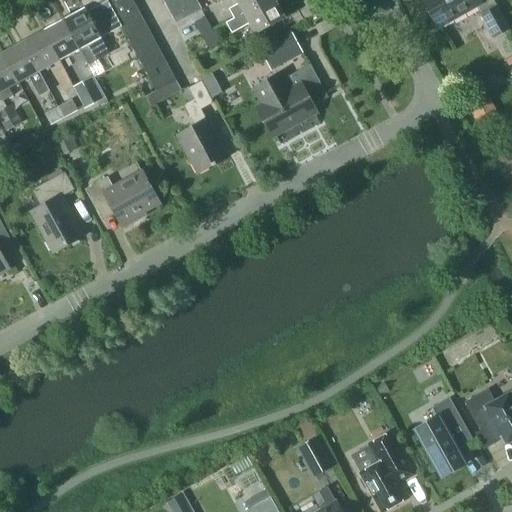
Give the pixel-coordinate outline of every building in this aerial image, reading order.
[(106,0),(108,1),(111,8),(126,0),(106,0)] [(126,0),(111,8),(117,19),(137,8),(132,0),(126,0)] [(198,4),(196,0),(181,0),(187,10),(198,4)] [(262,45),(280,35),(274,24),(285,18),(275,0),(268,0),(234,18),(226,23),(231,32),(250,22),(262,45)] [(230,10),(234,18),(268,0),(237,0),(240,4),(230,10)] [(426,0),(441,26),(476,6),(494,37),(509,28),(493,0),(426,0)] [(121,27),(119,23),(117,19),(111,8),(108,1),(87,13),(86,9),(65,20),(80,50),(88,65),(105,56),(107,49),(101,38),(121,27)] [(137,8),(117,19),(119,23),(121,27),(123,29),(142,18),(137,8)] [(195,24),(202,37),(213,31),(205,17),(195,24)] [(123,29),(128,39),(148,29),(142,18),(123,29)] [(80,50),(65,20),(44,31),(60,60),(80,50)] [(148,29),(128,39),(134,50),(154,39),(148,29)] [(39,72),(60,60),(44,31),(24,43),(39,72)] [(220,45),(213,31),(202,37),(210,50),(220,45)] [(271,71),(304,54),(293,32),(260,49),(271,71)] [(159,49),(154,39),(134,50),(139,60),(159,49)] [(24,43),(3,54),(19,82),(39,72),(24,43)] [(165,60),(159,49),(139,60),(145,70),(165,60)] [(3,54),(0,55),(0,97),(2,102),(14,96),(9,88),(19,82),(3,54)] [(170,70),(165,60),(145,70),(150,81),(170,70)] [(311,107),(328,97),(310,65),(285,79),(276,77),(260,86),(258,94),(263,105),(260,107),(275,136),(315,114),(311,107)] [(156,91),(176,80),(170,70),(150,81),(156,91)] [(204,77),(201,79),(202,80),(211,99),(223,92),(212,73),(204,77)] [(75,89),(86,110),(104,100),(93,79),(75,89)] [(181,90),(176,80),(156,91),(146,96),(151,106),(181,90)] [(213,102),(211,99),(202,80),(188,88),(195,99),(184,105),(196,126),(178,135),(199,173),(228,157),(201,109),(213,102)] [(499,114),(489,95),(469,105),(480,125),(499,114)] [(72,100),(59,107),(64,117),(78,110),(72,100)] [(0,111),(0,119),(7,131),(22,123),(12,105),(0,111)] [(50,125),(64,117),(59,107),(45,115),(50,125)] [(67,135),(57,139),(64,154),(73,150),(67,135)] [(53,138),(44,138),(44,148),(53,148),(53,138)] [(32,190),(42,207),(33,212),(54,252),(83,237),(61,198),(75,190),(65,172),(32,190)] [(108,177),(86,189),(100,215),(113,208),(122,224),(160,203),(143,172),(114,187),(108,177)] [(0,251),(0,246),(12,240),(0,219),(0,272),(9,268),(0,251)] [(495,402),(488,389),(465,402),(481,430),(495,423),(507,443),(511,440),(511,395),(511,393),(495,402)] [(442,475),(465,462),(458,450),(474,441),(450,398),(432,408),(439,420),(417,432),(425,446),(423,447),(434,466),(436,465),(442,475)] [(362,476),(361,480),(365,488),(369,489),(382,511),(383,511),(409,498),(402,484),(417,476),(392,432),(369,444),(379,463),(360,473),(362,476)] [(333,467),(317,438),(298,449),(314,478),(333,467)] [(328,486),(319,491),(325,502),(324,503),(320,510),(317,511),(342,511),(337,501),(336,501),(328,486)] [(167,502),(172,511),(176,511),(188,506),(182,494),(167,502)] [(279,511),(271,498),(247,511),(246,511),(279,511)]
